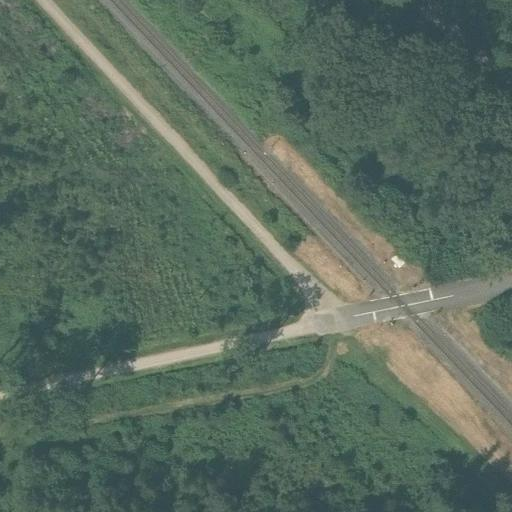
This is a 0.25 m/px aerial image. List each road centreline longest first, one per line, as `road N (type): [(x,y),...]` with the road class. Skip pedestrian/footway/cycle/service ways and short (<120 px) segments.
road 1 (track): [(0,391),(511,285)]
road 2 (track): [(48,0),(337,318)]
road 3 (unknown): [(65,0),(346,317)]
